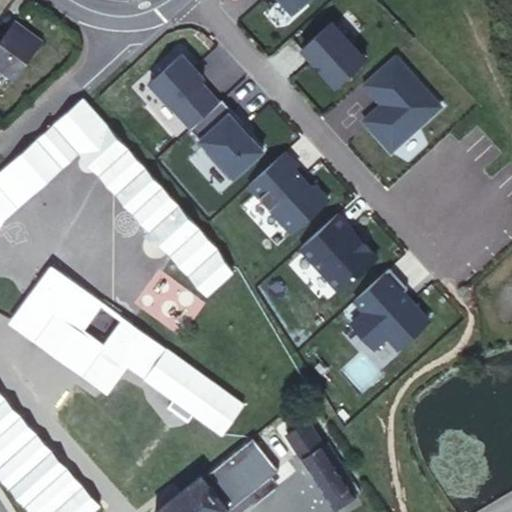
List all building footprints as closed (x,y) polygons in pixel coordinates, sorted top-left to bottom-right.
[(279,0),(291,13),(305,0),(279,0)] [(302,48),(335,85),(365,58),(332,21),(302,48)] [(1,24),(0,25),(0,83),(0,84),(7,72),(22,83),(48,44),(26,27),(18,37),(1,24)] [(192,129),(221,103),(201,82),(205,79),(183,55),(151,83),(192,129)] [(364,85),(383,105),(387,110),(369,127),(392,152),(441,107),(395,57),(364,85)] [(0,218),(3,214),(107,126),(83,97),(0,166),(0,218)] [(387,110),(383,105),(364,122),(369,127),(387,110)] [(238,271),(107,126),(80,154),(80,169),(96,170),(149,227),(141,244),(147,261),(167,254),(206,299),(238,271)] [(298,166),(286,153),(249,186),(293,234),(329,201),(316,186),(313,189),(295,169),(298,166)] [(361,238),(339,214),(302,248),(341,291),(378,257),(367,245),(365,246),(359,240),(361,238)] [(247,400),(49,252),(2,315),(104,391),(127,361),(222,433),(247,400)] [(391,268),(356,300),(364,308),(351,320),(374,345),(387,334),(398,346),(429,318),(409,297),(408,298),(401,291),(407,285),(391,268)] [(95,511),(104,503),(0,399),(0,474),(30,511),(95,511)] [(363,493),(312,420),(288,438),(338,511),(363,493)] [(154,511),(155,511),(231,511),(228,508),(278,468),(252,435),(154,511)] [(368,476),(388,461),(374,441),(354,456),(368,476)]
